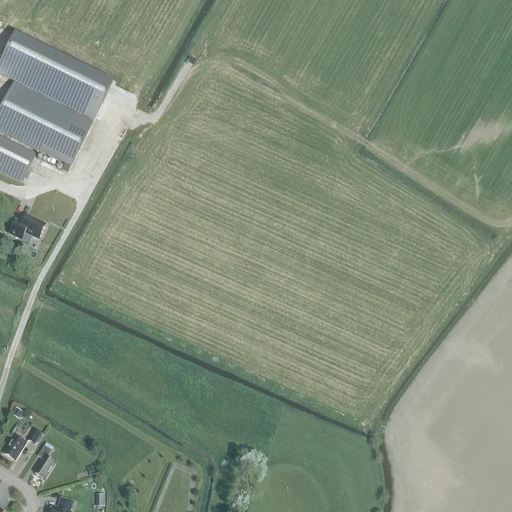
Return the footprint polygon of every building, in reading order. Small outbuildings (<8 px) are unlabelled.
[(63,168),(62,168),(61,166),(59,165),(57,166),(56,168),(57,170),(59,171),(61,170),(62,171),(67,174),(71,167),(112,84),(15,36),(0,65),(0,74),(15,82),(0,112),(0,131),(65,164),(63,168)] [(0,173),(21,184),(36,155),(0,137),(0,173)] [(39,240),(46,226),(26,217),(22,225),(15,222),(9,235),(22,241),(25,234),(39,240)] [(16,410),(13,415),(19,419),(22,414),(16,410)] [(27,442),(35,447),(41,436),(34,431),(27,442)] [(3,455),(15,462),(26,445),(14,438),(3,455)] [(34,474),(45,481),(55,465),(47,459),(53,449),(46,444),(37,457),(42,461),(34,474)] [(52,507),(50,511),(70,511),(73,503),(60,499),(57,509),(52,507)]
